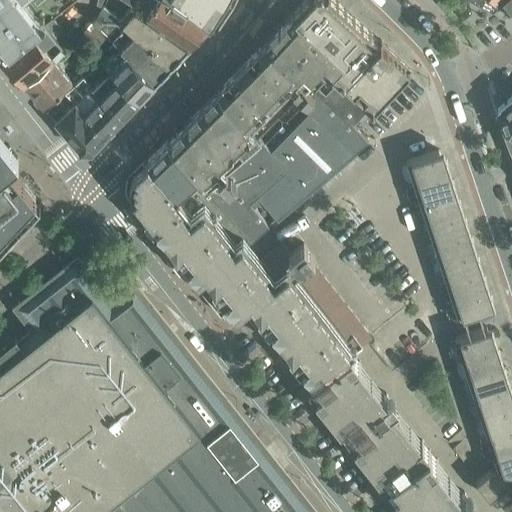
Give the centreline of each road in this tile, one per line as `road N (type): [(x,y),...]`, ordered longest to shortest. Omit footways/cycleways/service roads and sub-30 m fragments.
road 1 (tertiary): [(90,187),(347,511)]
road 2 (tertiary): [(268,0),(90,187)]
road 3 (tertiary): [(511,254),(449,59)]
road 4 (tertiary): [(0,72),(90,187)]
